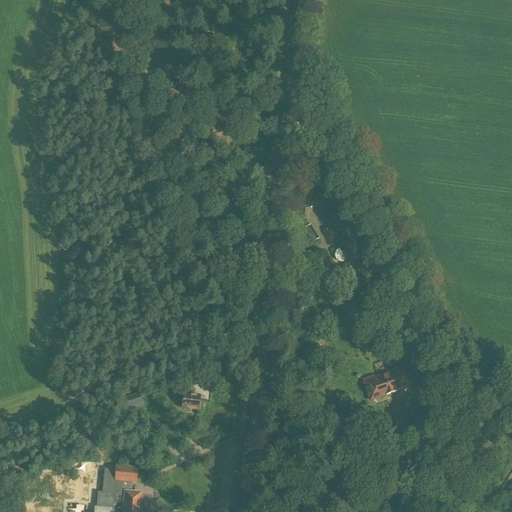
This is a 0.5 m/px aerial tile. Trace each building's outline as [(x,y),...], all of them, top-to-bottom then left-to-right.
[(307,219),(307,207),(299,206),(298,219),(307,219)] [(309,219),(315,229),(322,225),(316,215),(309,219)] [(309,245),(319,239),(310,225),(300,231),(309,245)] [(347,261),(360,254),(353,240),(340,247),(340,248),(338,250),(336,251),(334,254),(334,256),(335,258),(335,259),(337,261),(339,262),(341,263),(343,262),(345,262),(347,261)] [(355,269),(366,262),(363,257),(352,264),(355,269)] [(414,386),(407,367),(376,378),(375,376),(364,380),(371,401),(414,386)] [(199,410),(199,409),(200,408),(201,404),(200,403),(200,396),(175,393),(175,400),(182,401),(181,408),(199,410)] [(122,411),(130,408),(143,404),(140,395),(128,399),(119,402),(122,411)] [(372,429),(361,433),(365,443),(375,440),(372,429)] [(100,464),(101,455),(86,453),(85,463),(100,464)] [(136,483),(138,468),(116,466),(113,494),(97,493),(96,507),(115,509),(115,511),(138,511),(141,494),(131,493),(132,483),(136,483)]
